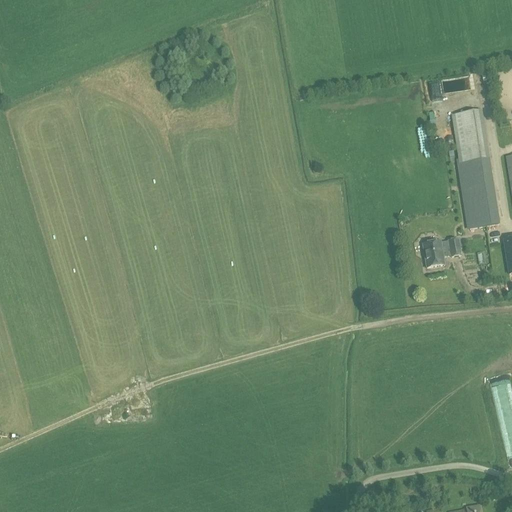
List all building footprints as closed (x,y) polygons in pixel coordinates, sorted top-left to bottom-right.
[(449,98),(460,97),(460,92),(478,91),(477,79),(448,80),(449,98)] [(444,94),(443,83),(434,83),(435,94),(444,94)] [(489,162),(482,113),(453,118),(460,161),(461,166),(489,162)] [(511,152),(503,154),(511,214),(511,152)] [(456,161),(467,231),(500,226),(489,162),(461,166),(460,161),(456,161)] [(511,274),(511,240),(503,242),(509,275),(511,274)] [(423,246),(427,269),(444,266),(443,258),(451,257),(451,258),(461,257),(458,241),(449,242),(449,243),(441,244),(441,243),(423,246)] [(511,397),(501,400),(511,461),(511,397)]
